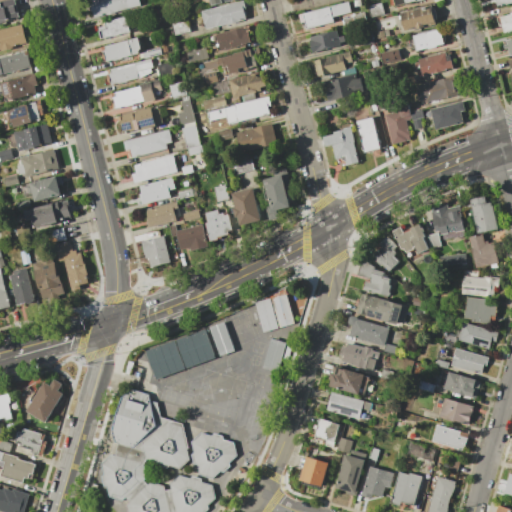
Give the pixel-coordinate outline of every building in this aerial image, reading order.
[(0,1),(4,0),(14,0),(19,16),(21,15),(22,19),(13,21),(13,20),(0,23),(0,1)] [(133,0),(135,8),(107,15),(106,13),(94,16),(90,0),(133,0)] [(243,1),(245,9),(243,10),(246,19),(205,29),(201,11),(243,1)] [(381,3),(384,15),(371,18),(368,6),(381,3)] [(331,7),(336,6),(338,13),(333,14),(335,23),(305,31),(301,13),(330,5),(331,7)] [(425,26),(425,27),(417,30),(416,28),(405,31),(401,14),(431,6),(435,23),(425,26)] [(511,31),(504,33),(500,17),(510,14),(510,12),(511,11),(511,31)] [(366,20),(344,25),(343,20),(353,17),(353,15),(364,12),(366,20)] [(121,18),(121,19),(125,18),(126,21),(127,20),(130,32),(102,39),(99,28),(106,26),(105,22),(121,18)] [(190,31),(175,35),(172,22),(187,19),(190,31)] [(0,51),(0,29),(21,24),(26,43),(12,46),(13,48),(0,51)] [(251,43),(220,51),(216,34),(247,27),(251,43)] [(391,29),(392,35),(378,39),(376,33),(391,29)] [(438,30),(439,34),(441,33),(444,45),(436,47),(427,50),(427,49),(417,51),(413,36),(438,30)] [(340,45),(312,52),(310,42),(311,42),(310,37),(336,31),(338,37),(343,36),(344,41),(339,42),(340,45)] [(370,33),(373,43),(359,47),(356,36),(370,33)] [(101,51),(102,50),(102,47),(138,37),(141,48),(139,52),(139,53),(104,63),(101,51)] [(511,38),(511,55),(510,56),(508,49),(504,50),(503,46),(507,45),(506,40),(511,38)] [(142,52),(160,47),(161,54),(144,59),(142,52)] [(254,55),(257,66),(248,68),(247,66),(239,68),(239,71),(230,73),(229,67),(225,68),(224,65),(218,67),(218,68),(206,71),(204,63),(235,55),(234,53),(259,47),(260,53),(254,55)] [(208,58),(189,63),(187,53),(206,48),(208,58)] [(380,52),(382,64),(399,60),(397,49),(380,52)] [(0,57),(27,51),(31,67),(0,74),(0,57)] [(345,70),(343,71),(318,77),(314,61),(350,52),(352,62),(344,64),(345,69),(345,70)] [(422,77),(418,59),(445,53),(446,56),(449,55),(453,69),(422,77)] [(151,72),(139,78),(109,86),(106,74),(108,74),(107,70),(151,58),(153,67),(150,68),(151,72)] [(160,77),(157,66),(172,62),(175,73),(160,77)] [(345,70),(343,71),(344,76),(356,73),(354,67),(345,69),(345,70)] [(215,72),(217,82),(206,84),(204,75),(215,72)] [(2,83),(22,78),(22,77),(35,73),(38,85),(34,86),(37,94),(7,102),(2,83)] [(261,87),(262,90),(233,97),(229,80),(255,74),(256,77),(263,75),(266,86),(261,87)] [(360,79),(363,89),(358,90),(359,95),(332,101),(331,99),(328,100),(324,85),(327,84),(327,82),(354,75),(356,80),(360,79)] [(453,76),(458,94),(426,102),(425,99),(419,100),(415,85),(453,76)] [(162,89),(153,92),(155,99),(145,102),(145,101),(124,107),(124,105),(116,108),(112,94),(141,86),(140,85),(159,80),(162,89)] [(168,85),(183,81),(187,96),(172,100),(168,85)] [(224,96),(226,105),(212,108),(210,100),(224,96)] [(271,106),(268,106),(270,114),(238,122),(236,113),(230,115),(228,109),(234,107),(234,105),(269,96),(271,106)] [(195,121),(182,125),(178,114),(183,112),(181,102),(182,102),(181,98),(188,97),(195,121)] [(370,111),(367,99),(375,97),(378,109),(370,111)] [(40,100),(45,119),(13,127),(8,109),(40,100)] [(465,111),(460,112),(463,122),(435,129),(431,109),(462,101),(465,111)] [(385,115),(399,111),(398,104),(407,102),(411,119),(406,120),(409,135),(404,137),(405,141),(393,144),(385,115)] [(163,123),(122,134),(118,117),(158,106),(163,123)] [(411,112),(422,109),(424,117),(420,118),(422,129),(415,130),(411,112)] [(372,117),(380,149),(364,152),(356,121),(372,117)] [(218,122),(220,131),(203,135),(201,126),(218,122)] [(14,132),(47,124),(52,143),(19,152),(14,132)] [(182,129),(196,125),(201,145),(187,149),(182,129)] [(239,145),(236,133),(265,126),(267,135),(270,134),(273,145),(246,152),(244,143),(239,145)] [(332,145),(323,147),(321,137),(330,135),(329,133),(345,129),(344,128),(350,127),(354,142),(353,143),(358,163),(346,166),(345,162),(339,158),(336,159),(332,145)] [(123,142),(169,130),(172,142),(166,143),(168,149),(166,149),(167,153),(162,155),(161,151),(133,158),(130,149),(126,150),(123,142)] [(231,130),(233,138),(220,142),(218,133),(231,130)] [(0,151),(10,149),(13,158),(0,161),(0,151)] [(20,158),(54,149),(59,169),(25,178),(24,174),(20,175),(18,166),(20,166),(19,161),(21,161),(20,158)] [(178,172),(135,183),(133,174),(136,173),(135,165),(173,156),(178,172)] [(254,170),(235,175),(232,161),(251,156),(254,170)] [(192,165),(194,173),(184,175),(182,168),(192,165)] [(288,168),(294,190),(288,192),(282,170),(288,168)] [(17,174),(19,184),(6,187),(4,178),(17,174)] [(277,210),(278,213),(270,215),(268,207),(271,206),(270,199),(267,200),(263,187),(264,187),(263,181),(265,180),(265,179),(282,175),(287,196),(289,196),(292,207),(277,210)] [(31,185),(31,184),(56,176),(61,194),(36,201),(33,192),(29,193),(27,186),(31,185)] [(139,194),(142,194),(140,186),(173,178),(176,188),(169,190),(171,197),(142,204),(139,194)] [(225,185),(228,198),(217,201),(214,188),(225,185)] [(232,193),(254,188),(262,220),(240,226),(238,217),(236,218),(233,208),(236,208),(232,193)] [(180,199),(178,193),(194,189),(195,195),(180,199)] [(469,200),(485,196),(487,203),(491,202),(497,229),(477,234),(469,200)] [(71,218),(36,227),(32,209),(67,200),(71,218)] [(148,228),(146,218),(148,217),(146,209),(177,201),(179,209),(174,210),(176,220),(183,219),(184,223),(173,225),(172,222),(148,228)] [(448,209),(459,206),(464,229),(449,233),(451,238),(439,240),(440,246),(430,248),(427,236),(436,234),(430,208),(447,204),(448,209)] [(185,221),(183,213),(199,209),(201,217),(185,221)] [(218,214),(223,213),(223,216),(228,214),(232,230),(227,231),(228,235),(218,238),(218,239),(210,241),(205,223),(208,223),(205,213),(217,210),(218,214)] [(411,230),(410,228),(419,224),(420,228),(422,228),(424,232),(423,233),(425,237),(423,238),(428,249),(417,254),(414,248),(405,252),(403,248),(401,249),(392,231),(404,226),(407,232),(411,230)] [(176,231),(202,225),(208,247),(191,251),(190,248),(180,250),(177,236),(172,237),(170,227),(175,226),(176,231)] [(469,237),(482,234),(484,241),(487,241),(488,244),(494,242),(499,263),(476,268),(469,237)] [(164,236),(170,262),(152,267),(149,258),(146,259),(141,242),(164,236)] [(381,266),(372,256),(378,250),(379,252),(383,249),(379,244),(387,237),(395,246),(392,250),(395,253),(393,255),(399,261),(396,263),(397,265),(394,268),(392,267),(389,270),(383,264),(381,266)] [(85,264),(88,275),(86,276),(88,283),(80,285),(81,289),(72,291),(64,260),(60,261),(55,244),(70,241),(72,251),(76,250),(77,254),(81,253),(83,264),(85,264)] [(24,265),(21,252),(28,250),(31,263),(24,265)] [(58,276),(60,275),(65,294),(43,299),(40,288),(39,288),(33,263),(40,261),(39,257),(51,254),(54,263),(55,262),(58,276)] [(440,257),(465,254),(466,263),(441,265),(440,257)] [(365,281),(368,283),(370,278),(358,275),(363,260),(375,267),(374,269),(383,272),(382,276),(391,278),(390,284),(391,284),(389,293),(387,292),(386,296),(362,289),(365,281)] [(0,268),(10,306),(0,308),(0,268)] [(14,274),(13,271),(26,268),(34,300),(17,305),(10,275),(14,274)] [(498,286),(493,285),(492,297),(462,294),(464,276),(466,276),(466,270),(479,271),(478,278),(484,278),(484,277),(499,279),(498,286)] [(402,305),(396,325),(357,313),(363,294),(402,305)] [(145,352),(282,295),(292,319),(154,376),(145,352)] [(412,305),(414,297),(424,300),(421,308),(412,305)] [(472,319),(465,318),(467,298),(485,299),(485,305),(496,307),(495,316),(490,315),(489,324),(472,322),(472,319)] [(353,325),(348,323),(350,317),(355,318),(388,328),(383,346),(349,336),(353,325)] [(498,333),(496,342),(491,341),(489,349),(458,340),(463,323),(498,333)] [(454,345),(442,341),(444,333),(457,336),(454,345)] [(263,368),(279,370),(284,341),(268,339),(263,368)] [(346,348),(348,343),(363,348),(363,346),(372,349),(369,358),(376,360),(372,370),(342,361),(344,357),(339,355),(341,347),(346,348)] [(396,347),(394,356),(383,353),(385,343),(396,347)] [(481,374),(451,366),(456,348),(489,358),(487,367),(484,366),(481,374)] [(449,363),(447,370),(434,366),(436,359),(449,363)] [(358,395),(329,386),(331,380),(329,379),(331,372),(333,372),(335,368),(344,371),(345,369),(364,375),(364,376),(369,378),(364,395),(359,393),(358,395)] [(382,369),(393,372),(391,381),(379,377),(382,369)] [(478,391),(476,397),(473,396),(473,397),(443,389),(448,373),(461,376),(461,375),(475,379),(473,388),(475,389),(475,390),(478,391)] [(26,411),(43,382),(49,386),(53,379),(62,384),(58,391),(62,394),(45,423),(26,411)] [(434,393),(431,403),(434,403),(432,411),(409,405),(414,387),(434,393)] [(104,474),(102,464),(111,455),(114,456),(118,443),(115,442),(112,430),(122,398),(131,389),(149,395),(150,402),(158,403),(161,418),(182,424),(188,448),(186,450),(188,459),(179,468),(148,459),(142,465),(146,477),(142,481),(146,485),(150,482),(163,486),(164,491),(170,489),(169,484),(180,475),(190,478),(192,476),(201,479),(201,482),(211,485),(215,498),(206,506),(207,509),(203,511),(127,511),(126,504),(129,501),(125,496),(121,500),(109,496),(107,488),(103,487),(101,477),(104,474)] [(370,411),(362,408),(358,419),(327,409),(332,392),(372,404),(370,411)] [(0,395),(8,394),(10,402),(8,403),(12,418),(6,419),(5,417),(0,418),(0,395)] [(444,400),(445,397),(474,406),(468,425),(454,420),(453,422),(439,418),(440,415),(438,415),(440,408),(436,407),(438,398),(444,400)] [(325,445),(326,440),(314,436),(320,418),(339,424),(332,447),(325,445)] [(468,433),(464,450),(432,441),(437,424),(468,433)] [(46,442),(42,456),(29,453),(30,450),(18,447),(19,443),(13,442),(15,435),(17,436),(18,432),(22,433),(23,429),(44,435),(43,441),(46,442)] [(222,439),(233,442),(236,456),(228,464),(229,467),(223,473),(220,472),(211,480),(199,476),(196,465),(193,464),(191,455),(193,453),(191,442),(201,433),(211,436),(213,433),(222,436),(222,439)] [(352,441),(349,453),(337,450),(340,438),(352,441)] [(432,461),(406,454),(410,442),(435,449),(432,461)] [(375,461),(369,459),(372,447),(379,449),(375,461)] [(28,478),(24,477),(23,483),(1,476),(5,463),(0,461),(0,451),(17,457),(17,459),(35,464),(32,474),(30,473),(28,478)] [(343,465),(342,465),(345,455),(365,460),(357,488),(358,488),(356,496),(347,494),(348,491),(336,488),(343,465)] [(307,457),(328,463),(322,486),(301,480),(307,457)] [(458,472),(448,469),(452,457),(461,459),(458,472)] [(385,487),(382,497),(373,494),(371,498),(361,495),(370,467),(394,474),(390,488),(385,487)] [(415,472),(421,474),(420,476),(422,477),(412,510),(390,504),(399,472),(408,474),(409,473),(415,475),(415,472)] [(455,481),(454,485),(456,485),(453,494),(452,493),(446,511),(431,511),(428,511),(438,476),(455,481)] [(23,511),(3,511),(0,511),(0,489),(3,490),(3,488),(12,491),(13,489),(29,494),(23,511)]
